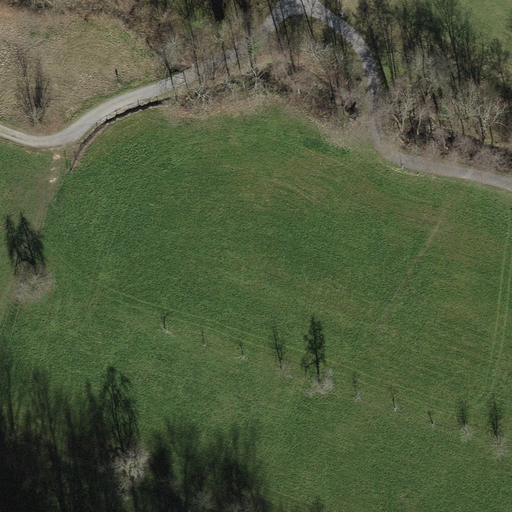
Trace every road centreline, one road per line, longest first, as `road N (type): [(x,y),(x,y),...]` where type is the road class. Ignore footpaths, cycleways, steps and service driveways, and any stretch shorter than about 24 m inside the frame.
road 1 (track): [(511,182),(409,155),(386,137),(374,74),(354,38),(301,0)]
road 2 (track): [(69,138),(136,93),(196,75),(258,37),(293,0)]
